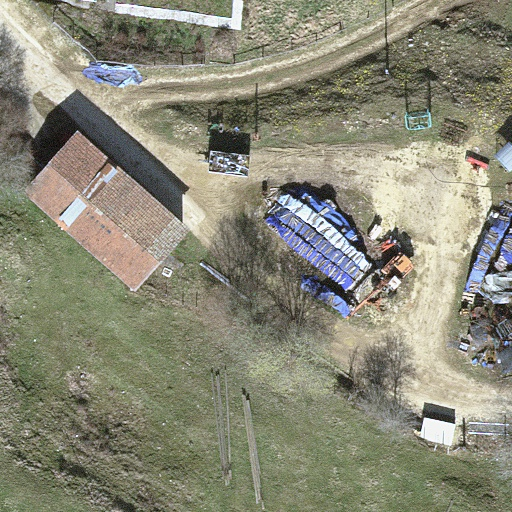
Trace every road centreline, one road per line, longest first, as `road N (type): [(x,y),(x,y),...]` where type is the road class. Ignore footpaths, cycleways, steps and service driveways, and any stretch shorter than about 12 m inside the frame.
road 1 (track): [(511,388),(467,399),(351,348),(255,279),(92,113)]
road 2 (track): [(92,113),(208,96),(325,61),(456,0)]
road 3 (track): [(92,113),(0,29)]
